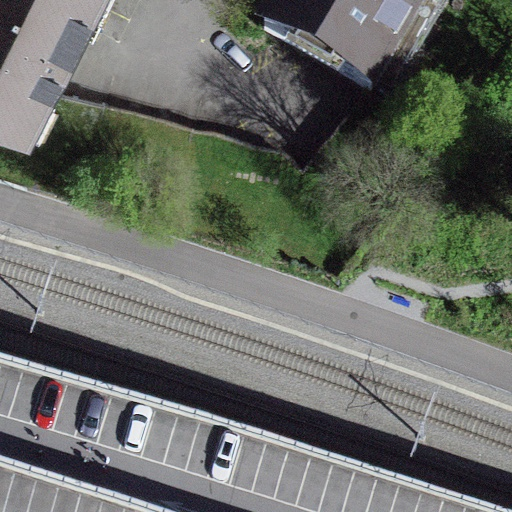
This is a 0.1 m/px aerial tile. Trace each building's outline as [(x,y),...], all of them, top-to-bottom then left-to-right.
[(88,0),(0,0),(0,118),(24,130),(88,0)] [(426,0),(282,0),(264,32),(366,92),(370,95),(371,93),(426,0)] [(370,95),(366,92),(302,171),(353,212),(418,131),(371,93),(370,95)] [(146,184),(163,121),(104,105),(87,168),(146,184)] [(205,199),(222,137),(163,121),(146,184),(205,199)] [(283,153),(222,137),(205,199),(266,216),(283,153)] [(0,511),(445,511),(0,373),(0,511)]
